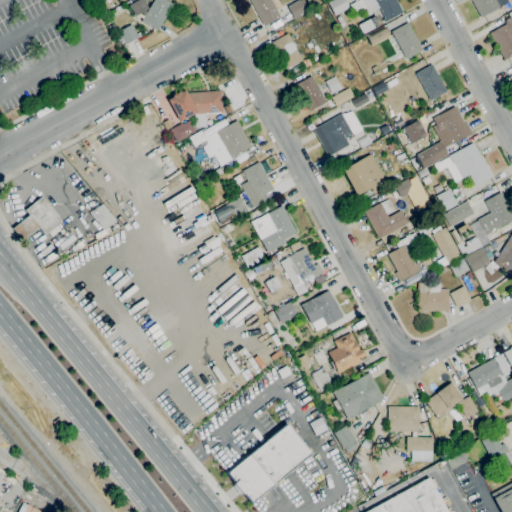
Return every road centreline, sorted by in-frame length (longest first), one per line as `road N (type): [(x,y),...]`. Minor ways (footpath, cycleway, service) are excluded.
road 1 (residential): [(209,0),(409,366)]
road 2 (primary): [(207,511),(8,268)]
road 3 (primary): [(0,308),(163,511)]
road 4 (tertiary): [(0,158),(227,31)]
road 5 (residential): [(511,138),(436,0)]
